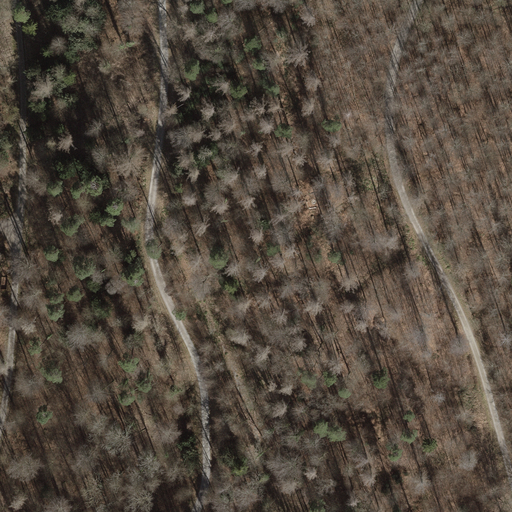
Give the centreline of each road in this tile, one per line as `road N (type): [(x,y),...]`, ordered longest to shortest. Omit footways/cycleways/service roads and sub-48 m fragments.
road 1 (track): [(194,511),(206,475),(204,382),(160,278),(150,223),(165,77),(163,0)]
road 2 (track): [(511,475),(471,339),(408,207),(391,151),(391,74),(418,0)]
road 3 (track): [(16,0),(24,157),(0,429)]
